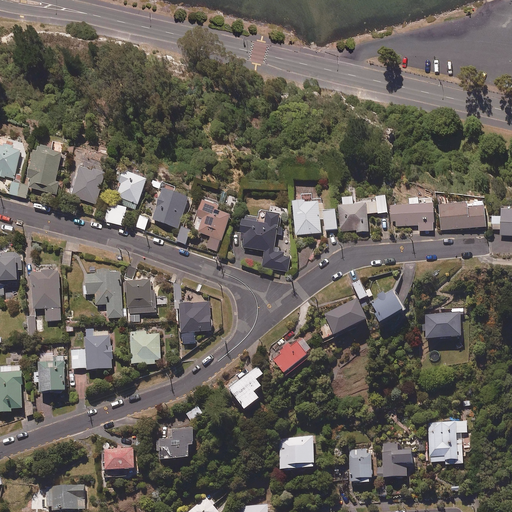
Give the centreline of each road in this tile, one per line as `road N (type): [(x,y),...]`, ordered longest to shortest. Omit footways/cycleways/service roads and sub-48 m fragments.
road 1 (tertiary): [(84,13),(511,111)]
road 2 (residential): [(0,207),(233,277),(255,295),(256,322)]
road 3 (residential): [(256,322),(185,386),(0,450)]
road 4 (residential): [(479,246),(355,256),(256,322)]
